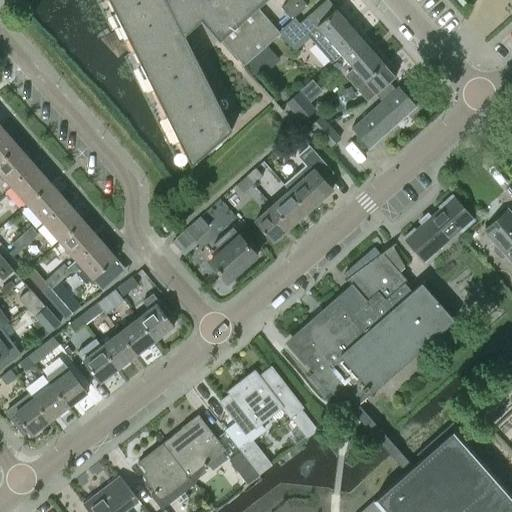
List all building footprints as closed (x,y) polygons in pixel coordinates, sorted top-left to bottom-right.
[(95,0),(111,31),(116,29),(128,53),(124,57),(180,172),(190,164),(191,166),(192,165),(232,130),(185,35),(201,20),(220,41),(221,40),(244,66),(281,33),(278,31),(258,8),(266,0),(95,0)] [(289,0),(282,7),(291,19),(292,19),(307,6),(302,0),(289,0)] [(328,0),(326,0),(299,24),(308,34),(308,35),(332,62),(341,54),(360,37),(337,9),(328,0)] [(299,24),(285,36),(294,47),(308,35),(308,34),(299,24)] [(360,37),(341,54),(357,73),(348,81),(367,102),(376,94),(389,83),(389,82),(395,77),(385,65),(360,37)] [(382,101),(352,128),(368,147),(416,105),(399,86),(395,90),(389,83),(376,94),(382,101)] [(298,92),(285,103),(288,107),(302,123),(315,111),(298,92)] [(311,124),(317,131),(326,123),(320,116),(311,124)] [(339,138),(326,123),(317,131),(330,146),(339,138)] [(2,127),(0,128),(0,160),(18,145),(2,127)] [(0,160),(0,202),(6,197),(2,193),(10,185),(34,165),(18,145),(0,160)] [(288,191),(306,211),(324,196),(331,189),(324,181),(333,173),(309,145),(297,155),(305,165),(283,184),(288,190),(288,191)] [(34,165),(10,185),(27,204),(51,184),(34,165)] [(246,176),(253,185),(263,176),(256,168),(246,176)] [(243,194),(253,185),(246,176),(236,185),(243,194)] [(51,184),(27,204),(43,223),(67,202),(51,184)] [(271,206),(289,226),(306,211),(288,191),(288,190),(271,206)] [(414,229),(404,238),(426,262),(436,254),(434,252),(459,230),(461,231),(474,220),(452,196),(439,207),(441,209),(431,217),(427,214),(419,221),(422,225),(416,231),(414,229)] [(67,202),(43,223),(59,241),(83,221),(67,202)] [(271,242),(289,226),(271,206),(253,221),(271,242)] [(503,258),(507,256),(508,254),(511,258),(511,216),(507,211),(485,230),(496,244),(493,247),(492,251),(499,258),(503,258)] [(199,216),(175,238),(177,240),(185,249),(209,228),(201,218),(199,216)] [(83,221),(59,241),(75,260),(99,239),(83,221)] [(31,226),(21,235),(28,243),(38,235),(31,226)] [(226,281),(255,256),(231,227),(212,244),(219,252),(209,261),(226,281)] [(19,252),(28,243),(21,235),(11,243),(19,252)] [(75,260),(67,267),(71,272),(82,268),(92,279),(102,291),(103,292),(115,281),(104,268),(116,258),(99,239),(75,260)] [(338,301),(289,345),(317,378),(314,381),(311,383),(323,397),(330,391),(331,392),(340,403),(344,407),(346,405),(347,406),(369,432),(372,430),(382,441),(392,458),(407,474),(363,511),(511,511),(511,479),(509,476),(504,480),(454,423),(418,455),(422,460),(414,467),(399,450),(387,436),(377,425),(359,405),(365,399),(373,392),(429,343),(454,320),(422,284),(421,283),(412,292),(404,283),(406,281),(382,253),(380,254),(374,247),(344,275),(355,287),(338,301)] [(0,266),(0,277),(3,281),(14,271),(6,262),(0,266)] [(64,264),(54,273),(61,281),(71,272),(67,267),(64,264)] [(24,273),(32,281),(40,273),(32,265),(24,273)] [(54,273),(44,281),(48,285),(51,289),(59,282),(61,281),(54,273)] [(132,276),(114,289),(121,298),(139,284),(132,276)] [(43,290),(41,291),(57,310),(65,319),(67,317),(73,313),(80,307),(72,297),(59,282),(51,289),(48,285),(43,290)] [(18,299),(26,308),(38,298),(30,288),(18,299)] [(114,289),(96,303),(103,312),(121,298),(114,289)] [(148,311),(137,319),(153,341),(172,326),(156,305),(158,304),(151,294),(141,301),(148,311)] [(34,317),(39,313),(51,329),(58,323),(46,307),(38,298),(26,308),(34,317)] [(96,303),(78,317),(85,326),(103,312),(96,303)] [(75,333),(85,326),(78,317),(68,325),(75,333)] [(119,333),(135,354),(153,341),(137,319),(119,333)] [(0,369),(20,355),(19,354),(0,327),(0,369)] [(101,346),(117,368),(135,354),(119,333),(101,346)] [(53,336),(28,356),(35,365),(45,356),(60,345),(53,336)] [(76,353),(82,361),(98,382),(117,368),(101,346),(101,347),(95,338),(76,353)] [(25,372),(35,365),(28,356),(19,363),(25,372)] [(63,363),(44,376),(51,385),(50,385),(67,407),(86,393),(69,371),(63,363)] [(229,395),(219,403),(235,423),(224,431),(238,448),(249,440),(250,441),(263,430),(259,425),(280,408),(288,418),(289,417),(297,427),(306,438),(314,431),(315,430),(299,410),(302,408),(270,367),(258,377),(254,371),(227,392),(229,395)] [(10,369),(0,376),(0,377),(7,386),(17,378),(10,369)] [(46,380),(29,393),(33,399),(49,421),(67,407),(50,385),(46,380)] [(29,393),(4,412),(19,431),(24,428),(30,435),(49,421),(46,417),(33,399),(29,393)] [(187,427),(163,446),(186,476),(201,464),(203,466),(224,450),(197,415),(186,424),(187,427)] [(249,440),(238,448),(240,452),(258,474),(269,465),(249,440)] [(193,484),(186,476),(163,446),(161,444),(138,462),(149,477),(146,480),(154,492),(150,495),(160,509),(193,484)] [(239,453),(229,461),(247,484),(257,476),(258,474),(240,452),(239,453)] [(87,511),(125,511),(124,511),(137,501),(118,476),(81,504),(87,511)]
